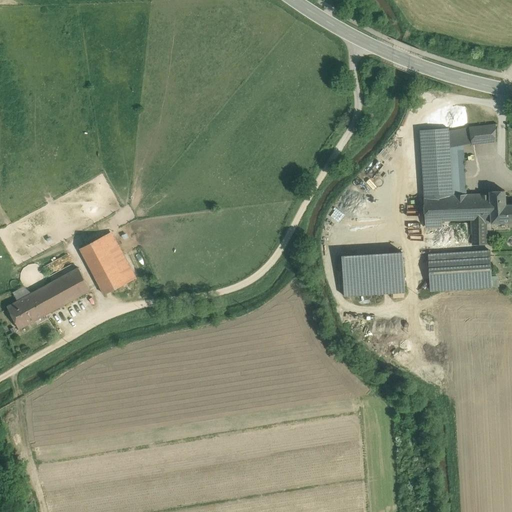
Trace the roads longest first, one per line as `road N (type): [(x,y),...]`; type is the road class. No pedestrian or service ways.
road 1 (secondary): [(511,90),(409,61),(293,0)]
road 2 (track): [(7,373),(47,511)]
